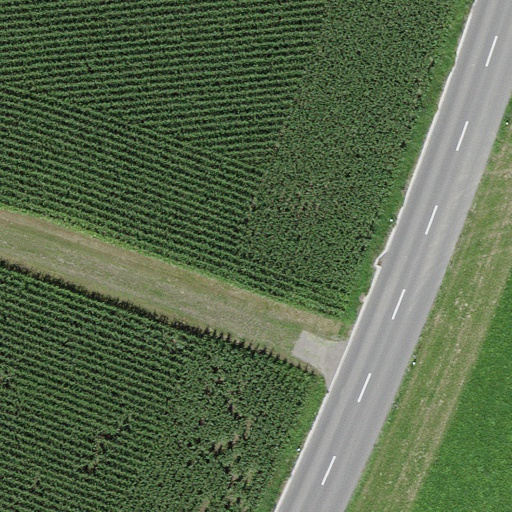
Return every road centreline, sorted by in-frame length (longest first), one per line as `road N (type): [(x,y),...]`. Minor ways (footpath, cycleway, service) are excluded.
road 1 (tertiary): [(318,511),(383,370),(477,120),(508,0)]
road 2 (track): [(0,240),(383,370)]
